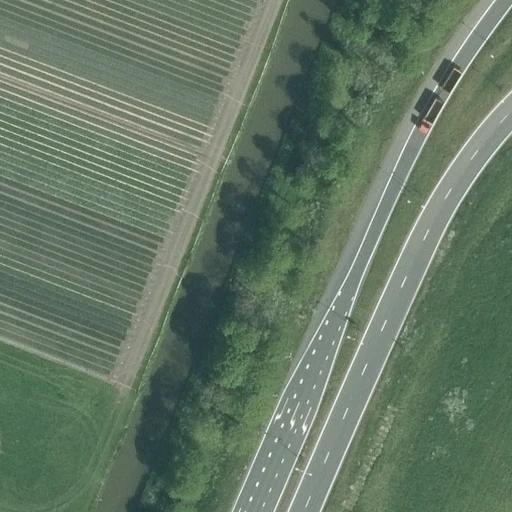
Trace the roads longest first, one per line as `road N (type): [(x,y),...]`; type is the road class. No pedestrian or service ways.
road 1 (motorway): [(506,0),(411,152),(255,511)]
road 2 (motorway): [(303,511),(448,193),(511,111)]
